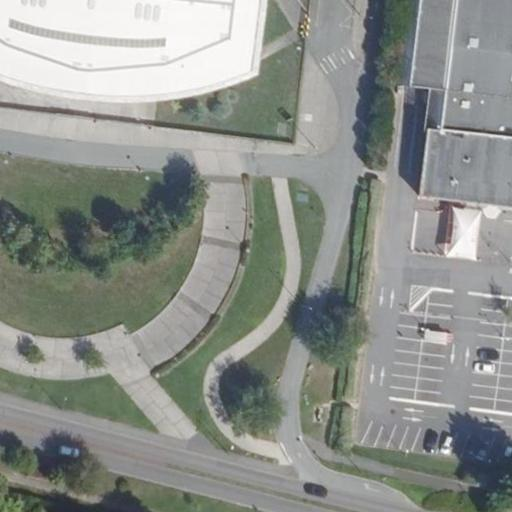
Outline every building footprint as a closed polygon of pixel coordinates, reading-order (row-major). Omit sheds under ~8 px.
[(130,31),(152,28),(175,22),(168,74),(238,54),(254,49),(259,0),(0,0),(0,52),(9,55),(15,10),(34,16),(56,22),(83,28),(111,30),(130,31)] [(259,0),(251,75),(261,70),(268,0),(259,0)] [(511,0),(404,0),(394,84),(412,87),(428,89),(423,130),(426,131),(418,196),(511,206),(511,0)] [(0,73),(16,80),(52,91),(84,96),(120,97),(164,96),(202,89),(231,83),(251,75),(254,49),(238,54),(168,74),(175,22),(152,28),(130,31),(111,30),(83,28),(56,22),(34,16),(15,10),(9,55),(0,52),(0,73)] [(447,332),(425,330),(424,341),(446,343),(447,332)] [(511,511),(511,504),(507,503),(506,506),(500,504),(498,510),(503,511),(511,511)]
